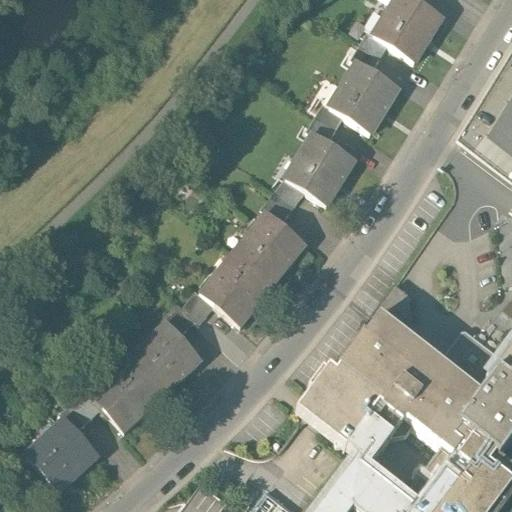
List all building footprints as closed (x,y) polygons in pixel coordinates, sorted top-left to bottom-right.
[(392,0),(392,2),(382,18),(426,46),(440,23),(415,7),(403,0),(392,0)] [(411,68),(426,46),(382,18),(367,40),(389,54),(411,68)] [(371,81),(389,54),(367,40),(346,74),(348,75),(353,69),(371,81)] [(348,75),(338,91),(383,119),(397,97),(371,81),(353,69),(348,75)] [(369,141),(383,119),(338,91),(324,113),(344,125),(369,141)] [(301,146),(305,148),(309,142),(326,153),(344,125),(324,113),(322,112),(301,146)] [(305,148),(295,163),(338,191),(352,169),(326,153),(309,142),(305,148)] [(325,212),(338,191),(295,163),(282,185),(286,187),(304,199),(325,212)] [(286,187),(261,219),(278,233),(304,199),(286,187)] [(261,219),(245,239),(287,273),(303,254),(278,233),(261,219)] [(271,292),(287,273),(245,239),(229,258),(271,292)] [(229,258),(213,277),(255,311),(271,292),(229,258)] [(238,331),(255,311),(213,277),(197,297),(214,311),(238,331)] [(370,315),(391,324),(402,298),(381,288),(370,315)] [(197,297),(182,315),(194,328),(198,331),(214,311),(197,297)] [(179,312),(160,329),(176,346),(194,328),(182,315),(179,312)] [(293,417),(302,424),(310,430),(346,456),(350,460),(311,511),(502,511),(511,499),(511,485),(489,468),(494,462),(497,464),(499,461),(511,443),(511,348),(500,365),(470,343),(466,349),(457,342),(442,363),(444,364),(440,369),(377,321),(333,377),(327,372),(325,375),(320,372),(305,393),(309,396),(302,406),(293,417)] [(160,329),(142,347),(179,386),(197,368),(176,346),(160,329)] [(161,403),(179,386),(142,347),(123,364),(161,403)] [(123,364),(105,382),(142,421),(161,403),(123,364)] [(124,438),(142,421),(105,382),(86,399),(102,416),(124,438)] [(86,399),(59,425),(75,441),(102,416),(86,399)] [(59,425),(40,442),(75,478),(93,461),(75,441),(59,425)] [(56,496),(75,478),(40,442),(22,460),(30,469),(46,486),(56,496)] [(497,464),(494,462),(489,468),(511,485),(511,471),(499,461),(497,464)] [(39,493),(46,486),(30,469),(23,476),(30,484),(39,493)] [(181,511),(231,511),(200,488),(187,505),(181,511)]
